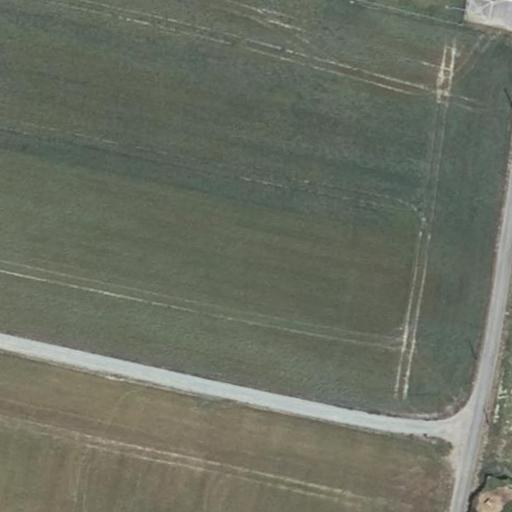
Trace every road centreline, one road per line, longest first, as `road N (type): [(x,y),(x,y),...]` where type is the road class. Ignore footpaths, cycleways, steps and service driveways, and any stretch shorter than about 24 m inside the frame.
road 1 (track): [(0,344),(471,445)]
road 2 (residential): [(511,200),(456,511)]
